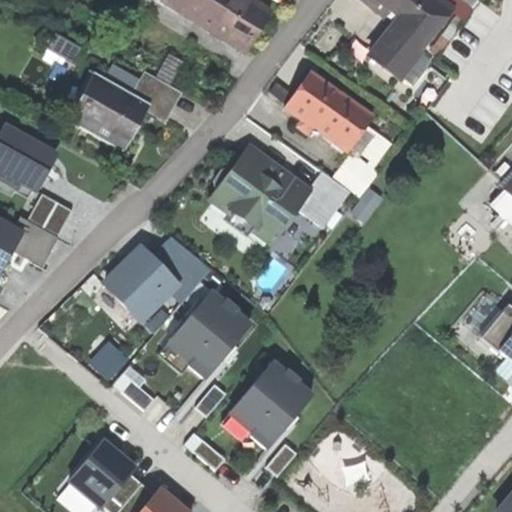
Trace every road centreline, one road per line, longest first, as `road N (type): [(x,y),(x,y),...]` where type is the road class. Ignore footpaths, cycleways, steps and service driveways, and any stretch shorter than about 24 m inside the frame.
road 1 (residential): [(318,0),(232,111),(94,253)]
road 2 (residential): [(240,511),(23,320)]
road 3 (track): [(0,346),(94,253)]
